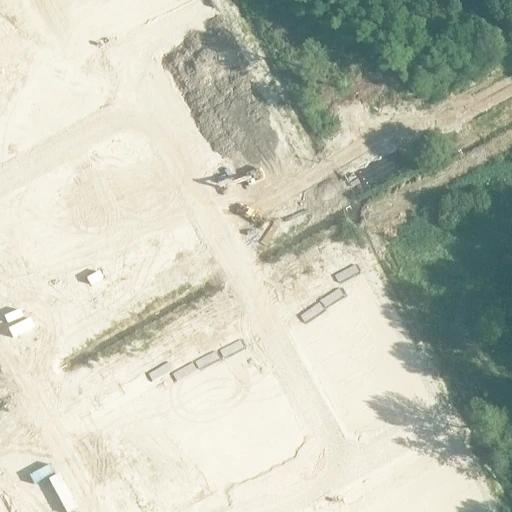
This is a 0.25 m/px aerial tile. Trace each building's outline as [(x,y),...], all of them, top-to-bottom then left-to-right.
[(126,0),(99,0),(110,19),(127,10),(130,8),(126,0)] [(126,0),(130,8),(135,5),(145,0),(126,0)] [(22,19),(21,19),(56,71),(57,70),(53,65),(79,48),(82,53),(84,52),(49,1),(47,2),(49,5),(24,22),(22,19)] [(130,8),(127,10),(131,19),(140,14),(135,5),(130,8)] [(140,14),(131,19),(136,27),(145,22),(140,14)] [(0,46),(29,89),(30,88),(27,83),(52,66),(55,71),(56,71),(21,19),(20,20),(23,23),(0,38),(0,46)] [(0,103),(2,107),(3,106),(0,101),(25,85),(28,90),(29,89),(0,46),(0,103)] [(212,59),(174,79),(183,96),(186,100),(223,80),(212,59)] [(223,80),(186,100),(188,104),(195,118),(233,98),(223,80)] [(183,96),(175,101),(179,109),(188,104),(186,100),(183,96)] [(233,98),(195,118),(203,132),(205,136),(239,118),(230,101),(234,98),(233,98)] [(175,101),(166,106),(171,114),(179,109),(175,101)] [(239,118),(205,136),(207,140),(215,154),(257,131),(257,130),(248,135),(239,118)] [(257,131),(215,154),(226,174),(268,151),(257,131)] [(203,132),(194,137),(199,145),(207,140),(205,136),(203,132)] [(194,137),(186,141),(190,150),(199,145),(194,137)] [(108,145),(100,149),(104,158),(113,153),(108,145)] [(113,153),(104,158),(109,166),(113,164),(118,162),(113,153)] [(118,162),(113,164),(134,202),(154,191),(133,153),(118,162)] [(207,159),(198,164),(202,172),(211,167),(207,159)] [(73,164),(64,169),(69,177),(77,173),(73,164)] [(109,166),(96,174),(119,216),(120,216),(117,211),(134,202),(113,164),(109,166)] [(77,173),(69,177),(74,186),(78,184),(82,181),(77,173)] [(82,181),(78,184),(101,226),(119,216),(96,174),(82,181)] [(37,184),(28,189),(33,197),(41,193),(37,184)] [(74,186),(60,194),(83,236),(101,226),(78,184),(74,186)] [(41,193),(33,197),(38,206),(42,204),(46,201),(41,193)] [(46,201),(42,204),(65,246),(66,245),(62,237),(77,228),(82,236),(83,236),(60,194),(46,201)] [(21,215),(18,217),(36,251),(40,249),(44,257),(65,246),(42,204),(38,206),(21,215)] [(319,302),(302,311),(312,330),(314,334),(356,311),(345,291),(321,305),(319,302)] [(356,311),(314,334),(316,338),(324,352),(366,329),(356,311)] [(366,329),(324,352),(331,366),(334,370),(372,349),(362,332),(366,330),(366,329)] [(312,330),(303,335),(308,343),(316,338),(314,334),(312,330)] [(303,335),(295,339),(299,348),(308,343),(303,335)] [(372,349),(334,370),(336,374),(343,388),(386,365),(385,364),(381,366),(372,349)] [(386,365),(343,388),(351,401),(353,405),(395,382),(386,365)] [(331,366),(323,370),(327,379),(336,374),(334,370),(331,366)] [(323,370),(314,375),(319,383),(327,379),(323,370)] [(223,387),(223,388),(252,442),(253,441),(250,436),(277,421),(280,427),(282,426),(252,371),(250,372),(252,376),(225,391),(223,387)] [(395,382),(353,405),(356,409),(365,426),(407,403),(395,382)] [(195,403),(194,403),(224,457),(225,457),(222,451),(248,437),(251,442),(252,442),(223,388),(222,388),(224,392),(197,406),(195,403)] [(351,401),(342,406),(347,414),(356,409),(353,405),(351,401)] [(167,418),(166,419),(195,473),(196,472),(193,467),(220,452),(223,458),(224,457),(194,403),(193,404),(195,407),(169,422),(167,418)] [(342,406),(334,411),(338,419),(347,414),(342,406)] [(138,434),(136,435),(166,489),(168,488),(165,483),(192,468),(194,473),(195,473),(166,419),(165,419),(167,423),(140,437),(138,434)] [(433,444),(425,449),(430,458),(438,453),(433,444)] [(455,455),(434,466),(457,508),(458,508),(456,504),(476,492),(455,455)] [(411,456),(403,461),(407,469),(416,465),(411,456)] [(416,465),(407,469),(412,478),(416,476),(420,473),(416,465)] [(420,473),(416,476),(436,511),(450,511),(457,508),(434,466),(420,473)] [(375,476),(367,481),(371,489),(380,485),(375,476)] [(412,478),(398,486),(412,511),(436,511),(416,476),(412,478)] [(380,485),(371,489),(376,498),(380,495),(385,493),(380,485)] [(385,493),(380,495),(389,511),(412,511),(398,486),(385,493)] [(376,498),(361,507),(363,511),(389,511),(380,495),(376,498)]
